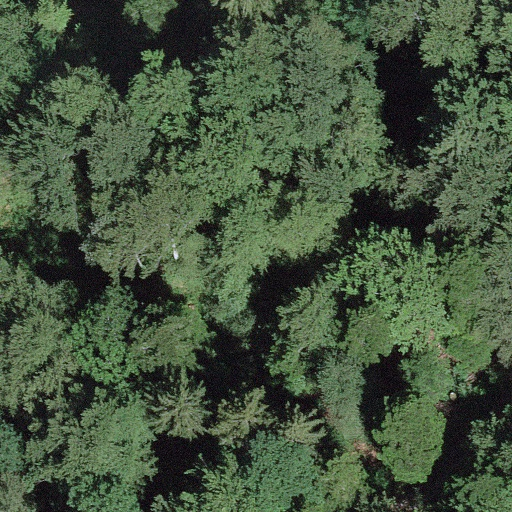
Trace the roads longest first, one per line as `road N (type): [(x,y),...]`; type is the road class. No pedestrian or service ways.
road 1 (track): [(0,45),(138,0)]
road 2 (track): [(429,511),(511,420)]
